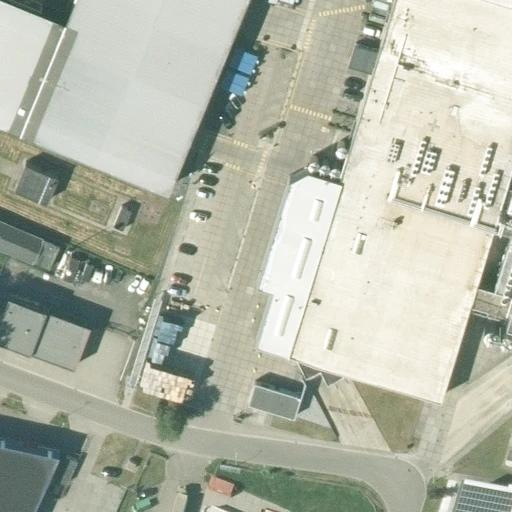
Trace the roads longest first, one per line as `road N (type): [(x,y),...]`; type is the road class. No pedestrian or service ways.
road 1 (unknown): [(199,442),(329,0)]
road 2 (unclassified): [(0,377),(178,438),(380,471),(398,486),(403,511)]
